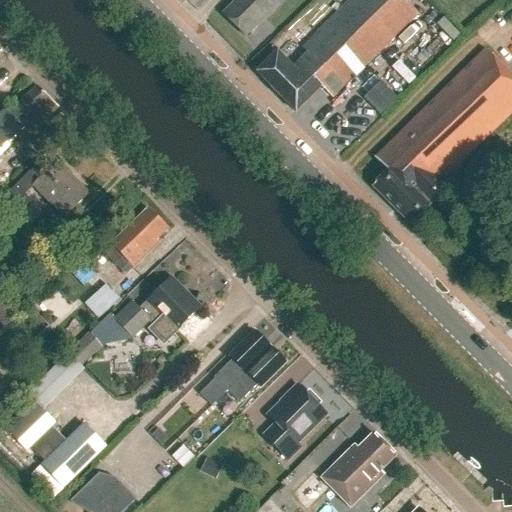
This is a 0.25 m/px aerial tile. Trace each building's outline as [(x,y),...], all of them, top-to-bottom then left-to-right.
[(245,38),(278,5),(272,0),(231,0),(231,1),(234,4),(222,15),(245,38)] [(332,99),(415,18),(415,13),(402,0),(351,0),(315,36),(302,49),(306,54),(291,68),(276,53),(256,74),(295,113),(321,88),(332,99)] [(451,0),(470,20),(490,0),(451,0)] [(409,227),(448,190),(442,184),(511,114),(511,77),(484,49),(373,159),(387,173),(372,188),(409,227)] [(58,111),(36,89),(10,115),(4,109),(0,113),(0,156),(25,131),(31,138),(58,111)] [(57,164),(42,179),(33,170),(6,197),(3,194),(0,197),(0,208),(8,216),(16,207),(22,213),(31,203),(25,197),(33,190),(65,221),(89,196),(57,164)] [(168,231),(148,212),(104,255),(123,274),(128,275),(157,246),(155,244),(168,231)] [(82,287),(95,276),(84,263),(71,275),(82,287)] [(171,281),(146,305),(149,309),(142,315),(131,303),(113,321),(132,341),(151,323),(150,322),(156,317),(173,335),(199,310),(171,281)] [(84,306),(98,320),(120,300),(106,285),(84,306)] [(0,324),(3,329),(16,320),(5,303),(0,306),(0,324)] [(102,348),(89,334),(68,354),(82,368),(102,348)] [(226,392),(269,349),(260,341),(261,338),(258,335),(255,335),(253,334),(229,358),(232,361),(213,380),(216,382),(201,397),(210,406),(225,392),(226,392)] [(277,357),(269,349),(226,392),(228,394),(225,398),(231,404),(234,401),(238,405),(257,387),(259,389),(285,364),(282,362),(282,359),(280,357),(277,357)] [(284,406),(270,420),(278,429),(266,440),(287,461),(300,449),(294,444),(303,435),(305,435),(313,428),(313,426),(313,425),(306,418),(316,409),(328,421),(329,420),(297,387),(281,403),(284,406)] [(29,450),(43,464),(65,443),(51,428),(54,425),(33,403),(5,431),(26,453),(29,450)] [(63,490),(105,449),(82,426),(65,443),(43,464),(40,467),(63,490)] [(160,445),(167,438),(158,430),(151,437),(160,445)] [(373,436),(357,450),(354,447),(320,480),(349,509),(383,476),(380,473),(395,457),(373,436)] [(171,458),(182,470),(194,458),(183,447),(171,458)] [(216,481),(222,467),(206,459),(200,473),(216,481)] [(121,511),(134,501),(114,479),(98,476),(70,503),(73,506),(85,511),(121,511)] [(299,497),(309,507),(328,488),(318,479),(299,497)]
